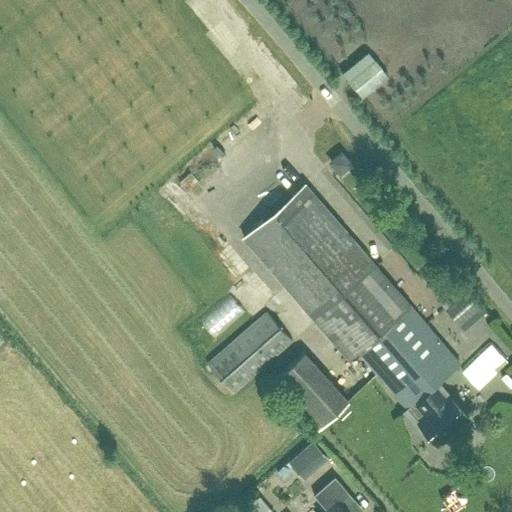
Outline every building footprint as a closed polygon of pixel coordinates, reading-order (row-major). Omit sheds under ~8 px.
[(433,444),(438,441),(467,415),(446,391),(445,392),(436,381),(459,361),(400,292),(304,181),(244,234),(349,355),(357,348),(407,406),(403,409),(433,444)] [(462,282),(441,300),(463,325),(483,307),(462,282)] [(207,362),(233,390),(292,337),(267,308),(207,362)] [(317,425),(348,398),(304,349),(272,378),(317,425)] [(326,454),(313,439),(288,460),(302,476),(326,454)] [(348,511),(337,499),(348,490),(334,474),(313,492),(327,507),(321,511),(348,511)] [(272,511),(259,495),(251,502),(259,511),(272,511)]
